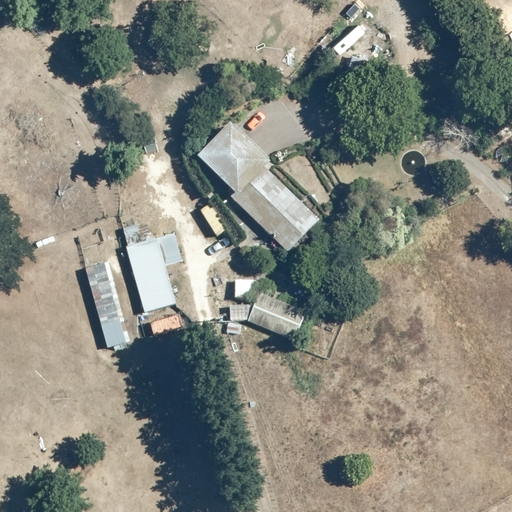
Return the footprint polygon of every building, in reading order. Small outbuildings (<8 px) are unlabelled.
[(269,171),(272,169),(233,130),(200,163),(236,198),(235,199),(232,201),(231,203),(230,204),(229,205),(228,207),(228,208),(228,210),(228,212),(229,213),(229,215),(231,216),(232,217),(233,218),(235,219),(236,219),(238,219),(240,219),(241,218),(243,217),(244,216),(245,215),(246,215),(289,258),(322,224),(269,171)] [(180,263),(173,234),(124,247),(142,314),(172,306),(162,267),(180,263)] [(104,260),(82,266),(104,349),(127,343),(104,260)] [(304,284),(280,273),(273,290),(298,300),(304,284)] [(250,279),(232,278),(231,298),(249,300),(250,279)] [(252,306),(228,307),(228,323),(245,322),(292,340),(304,311),(257,293),(252,306)] [(337,318),(315,309),(301,344),(323,353),(337,318)]
